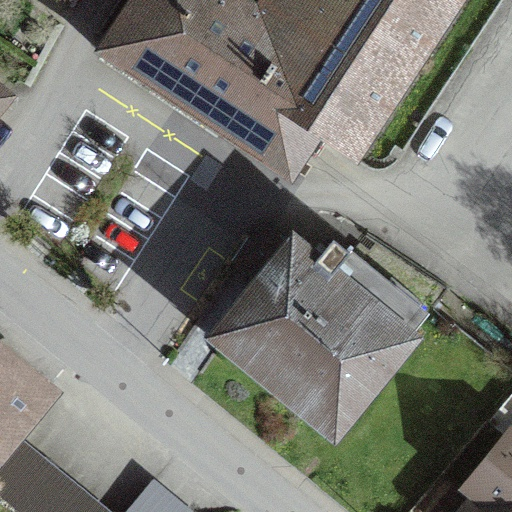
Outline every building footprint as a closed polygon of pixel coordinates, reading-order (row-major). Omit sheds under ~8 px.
[(265,0),(258,12),(240,0),(134,0),(100,52),(291,177),(318,136),(355,160),(460,0),(265,0)] [(220,338),(334,430),(408,339),(294,247),(220,338)] [(0,443),(42,393),(0,358),(0,443)] [(511,511),(511,443),(474,488),(483,495),(468,511),(511,511)] [(187,511),(149,482),(125,511),(187,511)]
